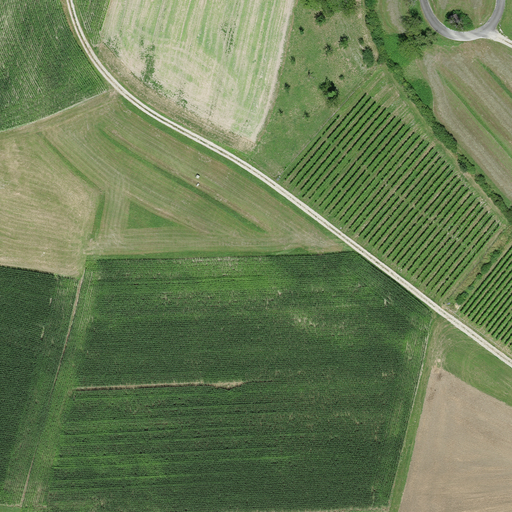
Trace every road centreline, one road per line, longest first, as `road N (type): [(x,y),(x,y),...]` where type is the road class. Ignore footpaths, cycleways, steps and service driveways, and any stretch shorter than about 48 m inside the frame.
road 1 (track): [(67,0),(92,59),(116,88),(252,171),(511,366)]
road 2 (track): [(366,0),(363,21),(397,88),(438,149),(509,220)]
road 3 (track): [(116,88),(28,129),(0,133)]
road 4 (track): [(421,0),(439,31),(461,37),(488,30),(499,0)]
